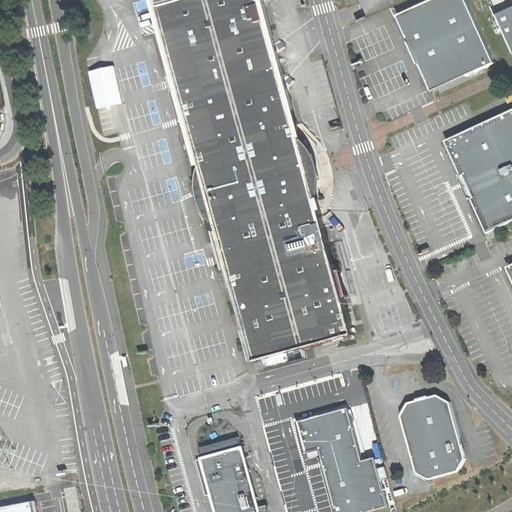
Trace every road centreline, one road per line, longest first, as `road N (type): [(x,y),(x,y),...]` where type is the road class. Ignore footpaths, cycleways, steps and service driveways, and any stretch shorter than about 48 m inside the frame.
road 1 (secondary): [(20,0),(121,511)]
road 2 (unclassified): [(511,426),(464,382),(406,271),(357,138),(322,0)]
road 3 (secondary): [(145,511),(85,254)]
road 4 (secondary): [(85,254),(36,0)]
road 5 (unclassified): [(85,254),(89,191),(51,0)]
road 6 (unclassified): [(0,16),(22,128),(0,156)]
